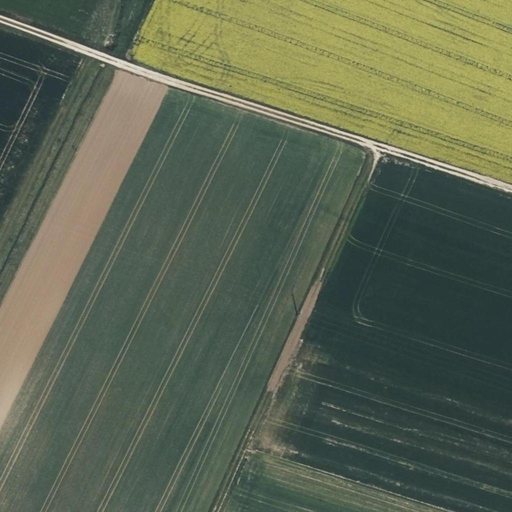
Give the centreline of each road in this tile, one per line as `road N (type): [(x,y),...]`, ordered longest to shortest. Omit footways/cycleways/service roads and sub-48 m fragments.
road 1 (track): [(0,20),(511,189)]
road 2 (track): [(216,511),(382,142)]
